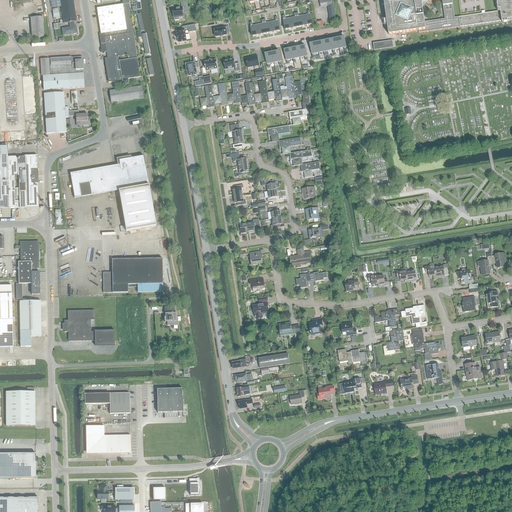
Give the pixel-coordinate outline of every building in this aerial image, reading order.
[(76,21),(73,0),(50,0),(52,9),(61,7),(63,23),(69,22),(70,27),(62,29),(63,36),(77,34),(76,26),(74,27),(74,22),(76,21)] [(140,83),(131,21),(130,21),(130,16),(131,16),(128,0),(125,0),(122,1),(122,5),(97,9),(100,34),(99,34),(101,49),(100,50),(100,53),(102,54),(106,53),(107,58),(104,58),(108,82),(121,80),(122,85),(140,83)] [(332,0),(331,0),(330,0),(323,0),(320,1),(321,7),(328,6),(330,21),(336,20),(332,0)] [(381,0),(382,5),(384,5),(388,35),(418,31),(418,33),(460,27),(459,17),(454,18),(451,0),(381,0)] [(482,14),(459,17),(460,27),(502,21),(502,23),(511,21),(511,0),(496,0),(498,9),(500,9),(500,11),(485,13),(484,11),(481,12),(482,14)] [(188,12),(187,2),(181,3),(182,8),(180,8),(179,7),(176,8),(177,9),(173,9),(174,20),(179,20),(179,17),(184,16),(183,13),(188,12)] [(313,24),(311,14),(310,14),(310,11),(307,11),(308,15),(304,16),(306,26),(313,24)] [(299,27),(296,13),(294,14),(295,17),(295,18),(290,19),(292,29),(299,27)] [(306,26),(304,16),(299,17),(299,16),(298,13),(296,13),(299,27),(306,26)] [(292,29),(290,19),(285,19),(285,16),(282,16),(283,20),(285,30),(292,29)] [(44,37),(43,17),(30,18),(32,38),(44,37)] [(278,21),(277,17),(275,18),(276,21),(271,22),(273,32),(280,31),(278,21)] [(273,32),(271,22),(266,23),(265,19),(263,20),(266,34),(273,32)] [(266,34),(263,20),(261,20),(262,24),(257,25),(259,35),(266,34)] [(259,35),(257,25),(253,26),(252,22),(250,23),(250,26),(250,27),(252,37),(259,35)] [(182,27),(182,30),(176,31),(177,35),(176,35),(177,39),(178,39),(178,43),(186,41),(189,41),(188,35),(185,35),(185,33),(184,30),(185,29),(188,29),(188,30),(189,33),(196,31),(194,25),(182,27)] [(227,33),(230,33),(229,26),(225,27),(225,28),(222,29),(222,27),(218,28),(218,30),(214,30),(216,37),(227,35),(227,33)] [(145,33),(141,34),(146,56),(150,55),(145,33)] [(346,47),(344,37),(337,39),(339,49),(344,48),(345,52),(347,51),(346,48),(346,47)] [(339,49),(337,39),(330,40),(332,50),(333,54),(335,54),(334,50),(339,49)] [(332,50),(330,40),(324,41),(327,55),(328,55),(328,51),(332,50)] [(327,55),(324,41),(317,43),(319,53),(323,52),(324,52),(324,56),(327,55)] [(393,48),(392,41),(373,43),(374,51),(393,48)] [(319,53),(317,43),(310,44),(312,54),(313,58),(315,58),(314,54),(319,53)] [(307,56),(305,46),(298,48),(300,58),(305,57),(305,61),(308,60),(307,57),(307,56)] [(300,58),(298,48),(291,49),(293,59),(294,63),(296,62),(295,59),(300,58)] [(293,59),(291,49),(284,50),(286,60),(286,61),(287,64),(289,64),(288,60),(293,59)] [(281,61),(279,51),(272,53),(274,63),(279,62),(279,66),(282,65),(281,62),(281,61)] [(274,63),(272,53),(265,54),(267,64),(267,65),(268,68),(270,68),(269,64),(274,63)] [(41,75),(43,75),(43,90),(84,87),(83,70),(75,70),(75,65),(71,65),(71,62),(75,61),(74,61),(82,60),(82,56),(40,59),(41,75)] [(247,67),(259,65),(257,56),(252,57),(252,58),(246,59),(247,67)] [(151,58),(146,59),(149,75),(154,74),(151,58)] [(223,61),(225,70),(235,68),(236,72),(240,71),(239,63),(235,64),(234,59),(223,61)] [(75,61),(71,62),(71,65),(75,65),(75,70),(83,70),(82,60),(74,61),(75,61)] [(209,61),(204,62),(206,71),(218,69),(216,60),(212,61),(212,60),(209,61)] [(187,72),(188,76),(197,75),(196,68),(199,68),(198,62),(195,63),(195,62),(185,64),(186,69),(187,72)] [(203,78),(204,85),(212,84),(210,77),(203,78)] [(295,96),(293,83),(292,77),(286,78),(285,78),(287,89),(281,90),(282,98),(288,97),(289,100),(296,98),(295,96)] [(260,94),(254,95),(255,102),(262,101),(262,104),(269,103),(269,100),(267,92),(267,93),(266,81),(265,81),(264,78),(262,78),(263,81),(258,82),(260,94)] [(282,98),(281,90),(279,79),(276,79),(272,80),(274,92),(267,93),(267,92),(269,100),(275,99),(275,102),(282,101),(282,98)] [(241,97),(239,82),(239,81),(232,82),(233,94),(227,95),(228,103),(234,102),(235,104),(242,103),(242,105),(242,103),(241,97)] [(300,81),(293,83),(295,96),(302,95),(303,102),(302,102),(303,110),(310,109),(307,91),(302,92),(300,81)] [(228,105),(228,103),(227,95),(225,83),(218,84),(220,96),(214,97),(215,105),(221,104),(221,106),(228,105)] [(247,96),(241,97),(242,103),(242,105),(248,104),(249,106),(256,105),(255,102),(254,95),(252,83),(245,84),(247,96)] [(215,105),(214,97),(212,85),(205,87),(206,98),(200,99),(201,107),(208,106),(208,108),(215,107),(215,105)] [(143,98),(141,86),(109,91),(111,103),(143,98)] [(66,133),(64,93),(44,94),(46,134),(66,133)] [(311,116),(310,109),(303,110),(289,112),(290,119),(292,119),(293,125),(301,124),(300,118),(311,116)] [(79,115),(78,111),(68,112),(68,117),(76,116),(76,126),(92,125),(92,118),(88,118),(88,115),(79,115)] [(234,138),(243,137),(242,130),(241,130),(240,131),(239,128),(239,124),(230,125),(231,129),(231,132),(232,132),(233,132),(234,138)] [(272,142),(278,141),(279,141),(278,135),(290,133),(289,126),(267,129),(269,136),(271,136),(272,142)] [(243,137),(234,138),(235,145),(233,145),(234,148),(243,147),(242,144),(244,143),(243,137)] [(300,138),(279,141),(278,141),(279,148),(282,148),(283,154),(289,153),(291,153),(290,147),(301,145),(300,138)] [(0,208),(8,208),(6,157),(6,146),(0,146),(0,208)] [(311,150),(291,153),(289,153),(290,160),(293,160),(294,166),(300,165),(301,165),(300,159),(312,157),(311,150)] [(239,167),(248,165),(247,158),(245,159),(244,156),(240,156),(239,157),(239,156),(239,153),(232,154),(232,158),(233,162),(236,162),(235,161),(238,160),(238,161),(239,167)] [(38,207),(37,183),(37,170),(36,155),(23,156),(23,157),(6,157),(8,208),(38,207)] [(119,165),(70,173),(74,198),(118,190),(126,231),(155,226),(148,188),(143,156),(118,160),(119,165)] [(301,165),(300,165),(302,172),(304,172),(305,178),(313,177),(312,171),(320,170),(319,162),(301,165)] [(248,165),(239,167),(240,173),(238,174),(237,172),(235,173),(235,177),(247,175),(246,172),(249,172),(248,165)] [(267,185),(268,192),(277,190),(276,183),(273,184),(273,181),(261,183),(262,186),(267,185)] [(234,196),(243,195),(242,189),(244,188),(243,185),(234,187),(235,190),(233,190),(234,196)] [(302,189),(302,192),(304,200),(316,198),(314,187),(302,189)] [(277,190),(268,192),(269,198),(267,199),(267,202),(276,200),(276,197),(278,197),(277,190)] [(243,195),(234,196),(235,203),(237,203),(237,206),(246,204),(246,201),(244,202),(243,195)] [(272,219),(281,217),(280,211),(278,211),(277,208),(268,210),(269,213),(271,212),(272,219)] [(310,212),(306,213),(307,221),(314,220),(318,219),(319,219),(319,217),(318,208),(310,209),(310,212)] [(282,224),(281,217),(272,219),(273,225),(271,226),(271,229),(280,228),(280,225),(282,224)] [(248,232),(247,223),(240,224),(240,222),(239,218),(236,219),(237,223),(237,226),(238,232),(241,232),(241,234),(248,232)] [(247,223),(248,232),(255,231),(254,229),(257,229),(256,224),(259,224),(259,219),(253,220),(253,222),(247,223)] [(322,238),(321,229),(308,231),(310,239),(317,238),(317,239),(322,238)] [(20,242),(20,246),(20,249),(20,262),(18,262),(18,284),(31,284),(31,295),(39,295),(39,272),(36,272),(36,269),(39,269),(38,256),(37,243),(25,243),(25,242),(20,242)] [(291,266),(306,264),(311,263),(309,251),(304,252),(303,249),(297,250),(298,256),(290,257),(291,266)] [(259,256),(258,252),(250,254),(251,265),(263,263),(262,255),(259,256)] [(489,265),(492,265),(491,257),(491,253),(487,254),(488,261),(479,262),(477,263),(478,267),(480,267),(481,276),(490,274),(489,265)] [(495,256),(491,257),(492,265),(497,264),(497,268),(506,267),(503,254),(495,255),(495,256)] [(163,292),(162,259),(112,259),(112,273),(103,273),(103,293),(112,293),(128,293),(128,288),(137,287),(137,293),(163,292)] [(436,278),(436,277),(434,267),(430,268),(429,266),(424,267),(425,273),(428,273),(429,277),(433,276),(433,279),(436,278)] [(444,269),(443,267),(436,268),(436,267),(434,267),(436,277),(441,276),(442,277),(445,277),(444,269)] [(468,272),(468,269),(461,270),(462,272),(457,272),(459,279),(460,279),(461,284),(468,283),(469,284),(472,284),(470,272),(468,272)] [(408,283),(407,282),(406,271),(401,272),(401,271),(396,272),(397,278),(400,277),(401,281),(405,281),(405,283),(408,283)] [(408,272),(407,271),(406,271),(407,282),(413,281),(414,282),(417,281),(415,271),(408,272)] [(308,274),(309,280),(315,279),(315,282),(324,280),(324,279),(327,278),(326,273),(318,274),(318,273),(308,274)] [(309,280),(308,274),(300,276),(300,279),(296,280),(297,286),(300,285),(300,289),(307,288),(306,281),(309,280)] [(379,287),(379,286),(377,276),(373,277),(373,275),(368,276),(369,282),(372,282),(372,286),(376,285),(377,288),(379,287)] [(377,276),(379,286),(385,285),(385,286),(388,286),(387,280),(384,280),(384,276),(379,277),(379,276),(377,276)] [(261,283),(260,279),(249,281),(249,285),(252,284),(254,292),(254,294),(258,293),(258,291),(265,290),(264,282),(261,283)] [(359,286),(358,280),(350,281),(350,283),(345,284),(346,292),(354,291),(354,290),(356,289),(355,286),(359,286)] [(12,320),(11,285),(0,285),(0,347),(13,347),(12,320)] [(498,296),(497,292),(488,293),(488,295),(486,295),(488,309),(498,307),(498,302),(497,302),(496,296),(498,296)] [(268,312),(266,297),(258,299),(259,306),(253,307),(254,315),(255,315),(256,319),(261,318),(260,313),(268,312)] [(476,306),(474,297),(462,299),(463,303),(462,303),(463,306),(462,306),(462,307),(463,307),(464,312),(475,310),(475,306),(476,306)] [(31,337),(41,337),(40,306),(40,301),(19,301),(19,307),(20,347),(31,347),(31,337)] [(405,311),(401,312),(402,318),(406,317),(411,316),(412,324),(416,324),(417,328),(420,327),(419,323),(420,323),(422,323),(421,317),(425,316),(425,317),(426,317),(425,312),(424,305),(423,305),(424,305),(415,307),(415,308),(414,308),(405,309),(405,311)] [(175,313),(175,307),(164,307),(165,314),(165,317),(164,317),(164,322),(167,322),(167,326),(178,325),(177,317),(176,317),(176,313),(175,313)] [(399,315),(398,309),(390,311),(391,312),(389,313),(389,312),(381,313),(382,322),(389,321),(390,327),(397,326),(395,316),(399,315)] [(68,342),(95,341),(94,331),(91,331),(91,320),(94,320),(94,310),(67,311),(68,321),(64,321),(64,332),(68,332),(68,342)] [(323,325),(322,319),(312,321),(313,323),(309,324),(311,335),(320,334),(319,326),(323,325)] [(291,326),(290,323),(279,325),(280,331),(279,331),(279,334),(288,333),(289,332),(290,335),(301,334),(300,330),(296,331),(296,330),(295,330),(295,329),(295,326),(291,327),(291,326)] [(353,330),(352,323),(341,325),(343,333),(347,333),(347,336),(357,335),(356,329),(353,330)] [(411,335),(412,344),(414,344),(415,349),(420,348),(420,346),(425,345),(424,344),(424,340),(422,340),(421,332),(421,329),(412,330),(413,335),(411,335)] [(94,331),(95,341),(95,346),(115,345),(114,330),(94,331)] [(402,330),(392,332),(390,332),(391,343),(386,343),(387,346),(383,347),(385,356),(395,354),(394,351),(400,350),(399,342),(404,341),(402,330)] [(499,332),(492,333),(494,343),(501,342),(499,332)] [(264,336),(260,333),(255,339),(259,342),(264,336)] [(487,344),(494,343),(492,333),(485,334),(487,343),(484,344),(485,347),(487,347),(487,344)] [(468,337),(470,347),(477,346),(475,336),(468,337)] [(463,348),(470,347),(468,337),(461,338),(463,348)] [(436,344),(436,342),(424,344),(425,345),(420,346),(420,348),(415,349),(415,351),(421,351),(420,349),(424,348),(425,354),(424,354),(425,360),(432,359),(431,355),(438,354),(438,349),(440,349),(440,343),(436,344)] [(353,363),(351,352),(346,353),(346,350),(338,351),(339,363),(348,361),(348,364),(353,363)] [(351,351),(351,352),(353,363),(361,362),(361,364),(366,364),(364,353),(359,353),(359,350),(351,351)] [(289,364),(288,354),(258,358),(260,369),(289,364)] [(247,367),(245,359),(239,360),(240,361),(232,362),(233,369),(247,367)] [(505,375),(503,361),(495,362),(490,363),(491,370),(496,370),(497,376),(505,375)] [(476,368),(475,363),(465,365),(467,381),(481,378),(479,368),(476,368)] [(439,371),(438,364),(425,366),(427,380),(437,378),(438,385),(443,384),(441,371),(439,371)] [(252,380),(250,373),(234,376),(236,384),(247,382),(248,385),(255,384),(260,383),(260,380),(254,381),(254,380),(252,380)] [(418,384),(417,375),(411,376),(411,379),(401,381),(402,389),(409,388),(409,390),(413,389),(413,385),(418,384)] [(361,388),(360,378),(352,380),(352,382),(339,384),(340,392),(344,391),(344,392),(345,394),(354,393),(354,389),(361,388)] [(393,386),(392,380),(384,381),(385,383),(374,385),(375,395),(387,393),(386,387),(393,386)] [(327,399),(331,398),(330,394),(334,393),(333,386),(326,387),(326,389),(318,390),(319,394),(317,394),(318,400),(327,399)] [(244,388),(236,389),(237,397),(245,396),(245,395),(250,395),(249,387),(244,388)] [(182,412),(183,412),(182,388),(182,389),(157,390),(157,413),(182,412)] [(35,426),(34,391),(6,392),(6,426),(35,426)] [(304,398),(303,391),(299,392),(299,396),(290,397),(291,405),(302,404),(301,398),(304,398)] [(109,404),(109,394),(84,395),(84,405),(109,404)] [(130,414),(129,394),(109,394),(109,404),(110,414),(130,414)] [(253,404),(252,400),(238,402),(239,409),(247,408),(247,405),(253,404)] [(104,426),(86,426),(87,454),(105,453),(121,453),(120,452),(130,452),(130,436),(105,436),(104,436),(104,426)] [(36,464),(36,454),(0,453),(0,479),(16,479),(16,478),(33,478),(33,469),(35,469),(35,466),(33,466),(33,464),(36,464)] [(198,495),(198,485),(198,479),(189,480),(190,485),(190,495),(198,495)] [(106,491),(106,486),(100,486),(100,490),(100,491),(97,491),(97,499),(108,499),(108,491),(106,491)] [(165,488),(153,488),(153,500),(165,500),(165,488)] [(121,490),(121,489),(116,489),(116,500),(115,500),(134,500),(134,499),(134,490),(121,490)] [(37,511),(37,498),(0,498),(0,511),(37,511)]
